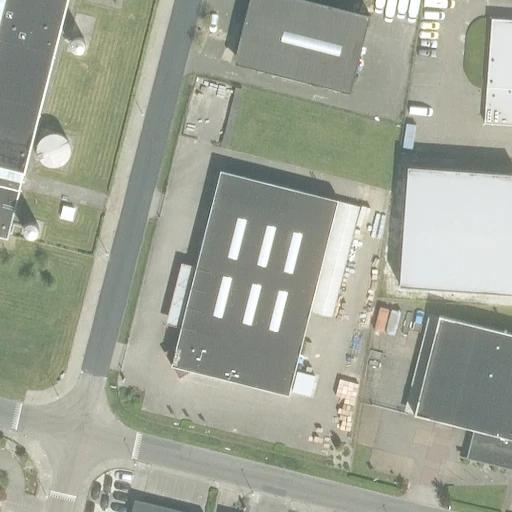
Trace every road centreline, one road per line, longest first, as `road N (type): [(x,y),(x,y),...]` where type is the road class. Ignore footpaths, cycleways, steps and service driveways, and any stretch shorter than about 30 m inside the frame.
road 1 (unclassified): [(77,432),(187,0)]
road 2 (unclassified): [(392,511),(77,432)]
